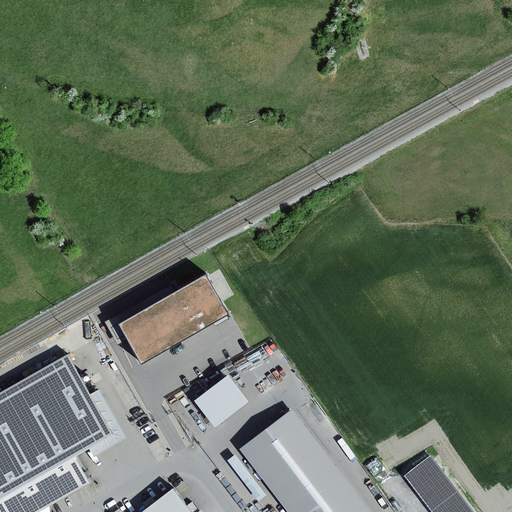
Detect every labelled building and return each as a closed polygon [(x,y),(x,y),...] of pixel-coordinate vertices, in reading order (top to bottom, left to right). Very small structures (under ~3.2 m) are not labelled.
[(172,283),(105,320),(119,344),(133,336),(146,361),(230,314),(208,274),(177,292),(172,283)] [(92,394),(70,354),(0,393),(0,499),(77,457),(92,449),(115,435),(92,394)] [(226,357),(212,365),(215,370),(228,362),(226,357)] [(209,366),(197,373),(200,379),(212,371),(209,366)] [(231,374),(196,401),(216,427),(251,400),(231,374)] [(101,389),(92,394),(115,435),(92,449),(96,456),(128,438),(101,389)] [(373,511),(294,410),(242,450),(290,511),(373,511)] [(237,455),(229,461),(260,501),(267,496),(237,455)] [(77,457),(0,499),(0,511),(38,511),(91,483),(77,457)] [(475,511),(431,457),(406,476),(434,511),(475,511)] [(194,511),(176,488),(144,511),(194,511)]
